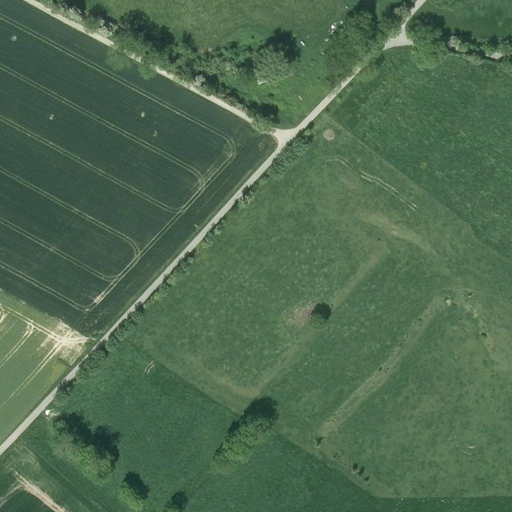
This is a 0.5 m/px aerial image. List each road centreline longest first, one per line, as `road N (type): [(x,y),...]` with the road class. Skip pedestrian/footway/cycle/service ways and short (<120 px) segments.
road 1 (unclassified): [(389,34),(0,450)]
road 2 (track): [(288,138),(29,0)]
road 3 (unclassified): [(389,34),(511,55)]
